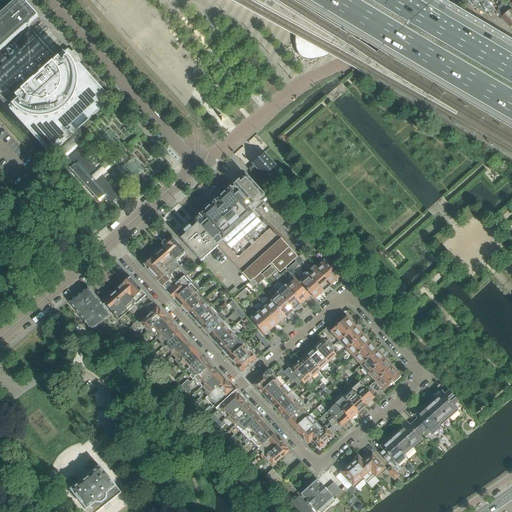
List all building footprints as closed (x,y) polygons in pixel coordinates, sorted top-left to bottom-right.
[(0,51),(38,17),(22,0),(17,0),(0,15),(0,51)] [(311,0),(307,10),(303,29),(301,28),(300,28),(296,30),(295,33),(295,34),(295,36),(296,37),(312,46),(310,49),(310,51),(314,53),(316,52),(318,49),(329,55),(330,56),(336,52),(336,51),(345,44),(354,36),(361,30),(366,23),(372,17),(379,7),(383,0),(311,0)] [(487,3),(484,0),(464,0),(469,6),(488,16),(494,11),(487,3)] [(506,4),(496,13),(509,27),(511,24),(511,10),(510,8),(508,6),(506,4)] [(140,49),(146,44),(142,39),(138,35),(132,40),(140,49)] [(329,56),(294,36),(294,41),(295,46),(296,52),(299,56),(302,59),(305,60),(310,61),(314,60),(318,60),(322,59),(326,57),(329,56)] [(72,63),(71,61),(69,59),(68,57),(62,62),(59,58),(15,97),(18,101),(9,109),(50,155),(74,133),(70,128),(69,129),(67,128),(82,114),(88,121),(106,105),(103,102),(107,98),(107,94),(79,62),(73,65),(72,63)] [(282,134),(277,138),(283,145),(288,141),(282,134)] [(111,204),(125,192),(83,146),(70,158),(75,164),(69,169),(101,204),(101,203),(99,200),(104,196),(111,204)] [(255,162),(251,164),(252,165),(264,178),(267,175),(270,172),(272,170),(276,167),(264,154),(264,153),(260,156),(258,159),(255,162)] [(232,182),(232,183),(233,185),(233,186),(255,211),(256,211),(268,200),(245,175),(240,180),(240,179),(239,179),(238,178),(236,177),(232,182)] [(199,216),(195,220),(195,221),(204,231),(206,233),(207,233),(208,234),(207,234),(216,244),(217,244),(217,245),(222,241),(228,247),(229,246),(231,249),(242,239),(240,236),(241,235),(242,235),(242,234),(241,234),(241,235),(239,233),(243,229),(245,231),(244,232),(245,232),(245,233),(245,232),(245,231),(247,230),(249,233),(260,223),(258,220),(259,219),(253,213),(255,211),(233,186),(230,189),(230,188),(215,202),(214,202),(199,216)] [(194,220),(177,235),(199,259),(201,261),(204,259),(218,247),(217,245),(217,244),(216,244),(207,234),(208,234),(207,233),(206,233),(204,231),(195,221),(195,220),(194,221),(194,220)] [(304,251),(313,243),(305,234),(296,242),(304,251)] [(242,273),(250,282),(253,280),(271,264),(280,273),(298,257),(281,238),(242,273)] [(185,253),(173,239),(172,240),(171,239),(169,240),(167,242),(166,244),(167,245),(163,248),(175,262),(185,253)] [(48,246),(47,245),(44,242),(36,249),(40,253),(48,246)] [(179,267),(175,262),(163,248),(159,252),(158,251),(157,251),(154,254),(153,256),(153,257),(166,271),(166,270),(171,275),(176,270),(178,269),(184,276),(185,274),(186,274),(179,267)] [(383,249),(378,253),(384,260),(389,256),(383,249)] [(304,261),(299,256),(297,258),(294,260),(295,262),(298,266),(304,261)] [(166,270),(166,271),(153,257),(151,259),(150,259),(149,258),(143,263),(143,264),(143,265),(145,267),(144,268),(166,292),(167,291),(177,282),(171,275),(166,270)] [(336,267),(326,257),(314,268),(318,272),(317,272),(320,275),(322,276),(325,279),(325,281),(329,285),(332,285),(335,282),(335,280),(337,277),(331,271),(336,267)] [(298,266),(295,262),(287,269),(290,273),(298,266)] [(181,265),(179,267),(186,274),(188,272),(181,265)] [(313,268),(306,274),(310,279),(312,282),(315,283),(317,285),(318,288),(322,292),(325,291),(327,289),(327,287),(329,285),(325,281),(325,279),(322,276),(320,275),(317,272),(318,272),(314,268),(313,268)] [(185,274),(184,276),(177,282),(167,291),(170,293),(169,294),(174,300),(175,299),(189,286),(193,282),(188,277),(185,274)] [(310,279),(306,274),(298,281),(314,298),(315,298),(317,299),(319,296),(320,294),(321,292),(322,292),(318,288),(317,285),(315,283),(312,282),(310,279)] [(131,280),(128,280),(128,279),(127,280),(123,284),(122,284),(121,284),(122,285),(120,287),(135,303),(136,304),(146,296),(131,279),(131,280)] [(296,299),(301,304),(303,303),(305,301),(306,298),(309,296),(293,279),(285,286),(288,289),(291,293),(293,294),(296,297),(296,299)] [(254,288),(257,285),(253,280),(249,283),(254,288)] [(181,307),(182,306),(196,293),(198,291),(199,290),(193,282),(189,286),(175,299),(177,300),(176,301),(181,307)] [(284,286),(277,292),(280,296),(284,300),(286,301),(288,304),(288,306),(293,311),(295,310),(297,308),(297,306),(300,304),(301,304),(296,299),(296,297),(293,294),(291,293),(288,289),(285,286),(284,286)] [(111,316),(102,305),(88,287),(80,293),(76,296),(69,302),(92,331),(111,316)] [(136,304),(135,303),(120,287),(119,288),(118,288),(117,289),(116,289),(113,291),(113,292),(112,294),(127,310),(128,312),(136,304)] [(245,298),(249,295),(245,290),(241,293),(245,298)] [(280,296),(277,292),(269,300),(285,317),(287,317),(289,315),(290,313),(292,311),(293,311),(288,306),(288,304),(286,301),(284,300),(280,296)] [(188,313),(203,300),(196,293),(182,306),(183,308),(182,309),(187,314),(188,313)] [(241,301),(245,298),(241,293),(237,296),(241,301)] [(128,312),(127,310),(112,294),(111,294),(110,294),(107,296),(107,297),(103,301),(113,312),(119,319),(128,312)] [(195,321),(209,308),(203,300),(188,313),(190,315),(189,316),(194,322),(195,321)] [(278,323),(285,317),(269,300),(262,306),(278,323)] [(142,311),(147,317),(157,308),(152,302),(142,311)] [(234,312),(238,309),(232,302),(228,305),(234,312)] [(271,329),(278,323),(262,306),(256,311),(271,329)] [(157,309),(158,309),(157,308),(147,317),(141,322),(140,323),(148,332),(165,316),(159,310),(158,311),(157,309)] [(202,328),(216,315),(209,308),(195,321),(197,323),(196,323),(201,329),(202,328)] [(245,317),(244,316),(238,309),(234,312),(241,320),(245,317)] [(264,335),(271,329),(256,311),(249,317),(264,335)] [(209,335),(223,322),(216,315),(202,328),(204,330),(203,331),(208,336),(209,335)] [(148,332),(155,340),(172,325),(169,321),(167,321),(166,320),(165,320),(164,319),(166,317),(165,316),(148,332)] [(329,333),(337,341),(345,334),(345,332),(347,331),(348,331),(354,325),(347,317),(329,333)] [(243,322),(247,327),(251,324),(247,319),(243,322)] [(132,330),(135,327),(140,323),(138,321),(137,321),(130,327),(132,330)] [(215,343),(230,330),(223,322),(209,335),(210,337),(209,338),(215,344),(215,343)] [(175,330),(175,328),(172,325),(155,340),(163,348),(178,333),(175,330)] [(355,339),(361,333),(362,333),(357,328),(357,329),(355,327),(354,325),(348,331),(347,331),(345,332),(345,334),(337,341),(339,344),(344,349),(352,342),(352,340),(354,339),(355,339)] [(221,351),(222,350),(236,337),(230,330),(215,343),(217,345),(216,345),(221,351)] [(260,342),(264,339),(258,332),(254,335),(260,342)] [(184,337),(182,337),(178,333),(163,348),(170,356),(187,341),(184,337)] [(344,349),(351,357),(359,350),(359,348),(361,347),(362,347),(368,342),(369,341),(365,336),(364,337),(362,335),(361,333),(355,339),(354,339),(352,340),(352,342),(344,349)] [(243,344),(236,337),(222,350),(224,352),(223,353),(228,358),(229,358),(243,344)] [(269,345),(267,343),(264,339),(260,342),(266,348),(269,345)] [(190,346),(190,344),(187,341),(170,356),(178,364),(193,350),(190,346)] [(328,348),(324,344),(322,341),(319,343),(317,343),(314,346),(314,348),(328,363),(335,356),(333,353),(331,352),(328,348)] [(235,366),(236,365),(250,352),(252,349),(245,342),(243,344),(229,358),(231,359),(230,360),(235,366)] [(351,357),(358,365),(367,358),(367,357),(368,355),(370,355),(376,350),(376,349),(372,344),(371,345),(369,343),(368,342),(362,347),(361,347),(359,348),(359,350),(351,357)] [(320,370),(328,363),(314,348),(311,350),(309,350),(306,353),(306,355),(320,370)] [(199,353),(196,353),(193,350),(178,364),(185,372),(202,357),(199,353)] [(377,363),(383,358),(384,357),(379,353),(378,353),(376,351),(377,351),(376,350),(370,355),(368,355),(367,357),(367,358),(358,365),(366,373),(374,366),(374,365),(376,363),(377,363)] [(242,373),(257,360),(250,352),(236,365),(237,366),(237,367),(242,373)] [(312,378),(320,370),(306,355),(303,357),(301,357),(298,360),(298,362),(312,378)] [(205,362),(205,360),(202,357),(185,372),(193,380),(208,366),(205,362)] [(385,371),(390,366),(391,366),(387,361),(386,362),(384,359),(383,358),(377,363),(376,363),(374,365),(374,366),(366,373),(369,377),(373,382),(381,374),(381,373),(383,371),(385,371)] [(306,383),(312,378),(298,362),(293,366),(293,368),(291,370),(297,377),(297,378),(303,384),(306,382),(306,383)] [(213,369),(211,369),(208,366),(193,380),(200,388),(217,373),(213,369)] [(392,367),(390,366),(385,371),(383,371),(381,373),(381,374),(373,382),(382,391),(392,382),(393,383),(400,377),(398,374),(394,369),(393,370),(391,368),(392,367)] [(297,377),(291,370),(290,369),(285,373),(293,382),(293,381),(297,378),(297,377)] [(275,379),(276,378),(269,371),(266,374),(267,375),(265,376),(264,375),(254,384),(253,385),(260,393),(261,392),(275,379)] [(217,373),(200,388),(208,396),(224,381),(223,380),(222,381),(220,380),(221,379),(220,378),(220,376),(217,373)] [(267,400),(282,386),(275,379),(261,392),(263,394),(262,394),(263,395),(263,396),(267,400)] [(224,381),(208,396),(215,405),(232,389),(231,388),(230,389),(229,388),(230,387),(224,381)] [(360,383),(359,382),(350,389),(364,405),(365,406),(370,401),(370,399),(372,397),(371,396),(368,393),(366,390),(361,385),(360,383)] [(347,392),(342,396),(356,412),(357,413),(362,408),(362,407),(364,405),(350,389),(347,385),(344,388),(347,392)] [(274,406),(288,393),(282,386),(267,400),(270,403),(271,403),(272,404),(273,404),(274,406)] [(371,396),(374,393),(369,388),(366,390),(368,393),(371,396)] [(436,398),(433,401),(439,408),(439,409),(441,411),(442,411),(449,419),(457,411),(457,407),(455,404),(458,402),(448,391),(444,396),(441,393),(440,392),(435,397),(436,398)] [(280,415),(295,401),(288,393),(274,406),(276,407),(275,408),(276,409),(276,410),(280,415)] [(314,397),(314,396),(311,393),(306,399),(309,402),(314,397)] [(236,394),(219,410),(227,418),(244,402),(238,396),(237,397),(236,396),(237,395),(236,394)] [(342,396),(334,403),(349,420),(353,416),(353,414),(356,412),(342,396)] [(288,421),(302,408),(304,406),(298,399),(295,401),(280,415),(284,418),(285,418),(286,419),(288,421)] [(440,426),(449,419),(442,411),(441,411),(439,409),(439,408),(433,401),(432,400),(427,404),(427,405),(424,408),(430,415),(430,417),(432,419),(433,419),(440,426)] [(234,426),(251,410),(248,407),(246,407),(245,406),(244,406),(243,405),(245,403),(244,402),(227,418),(228,419),(234,426)] [(327,411),(333,418),(340,425),(342,424),(344,424),(349,420),(334,403),(329,408),(329,409),(327,411)] [(417,417),(413,421),(423,432),(426,436),(429,433),(431,435),(440,426),(433,419),(432,419),(430,417),(430,415),(424,408),(423,407),(418,412),(419,413),(418,414),(419,415),(418,416),(416,414),(415,415),(417,417)] [(294,429),(308,415),(302,408),(288,421),(290,423),(289,423),(290,424),(290,425),(294,429)] [(254,413),(251,410),(234,426),(242,434),(258,419),(257,418),(256,419),(255,417),(254,416),(254,413)] [(301,435),(315,422),(308,415),(294,429),(297,433),(299,433),(300,433),(301,435)] [(340,425),(333,418),(328,422),(336,431),(341,426),(340,425)] [(258,419),(242,434),(249,442),(264,428),(263,426),(262,424),(262,422),(260,420),(258,420),(258,419)] [(223,421),(221,424),(220,424),(218,426),(221,429),(226,425),(223,421)] [(418,437),(423,432),(413,421),(408,425),(406,423),(405,423),(407,426),(405,428),(404,426),(403,427),(402,426),(397,430),(398,431),(404,438),(406,438),(408,440),(408,442),(414,449),(423,442),(418,437)] [(312,440),(322,430),(315,422),(301,435),(303,437),(303,438),(307,444),(312,440)] [(325,427),(322,430),(312,440),(319,448),(333,436),(335,433),(330,428),(328,430),(325,427)] [(267,429),(266,430),(264,428),(249,442),(256,449),(273,434),(270,431),(268,431),(267,429)] [(389,437),(390,438),(396,445),(398,446),(400,448),(399,449),(406,457),(414,449),(408,442),(408,440),(406,438),(404,438),(398,431),(395,434),(394,433),(389,437)] [(264,457),(264,458),(281,442),(280,442),(279,443),(277,442),(278,441),(277,440),(277,438),(273,434),(256,449),(264,457)] [(379,453),(378,453),(379,453),(379,454),(388,464),(396,472),(400,468),(399,467),(408,459),(406,457),(399,449),(400,448),(398,446),(396,445),(390,438),(386,442),(386,441),(380,445),(381,446),(380,447),(383,449),(379,453)] [(281,442),(264,458),(272,466),(289,451),(281,442)] [(364,456),(360,460),(374,475),(376,477),(385,469),(372,455),(367,459),(364,456)] [(374,475),(360,460),(358,457),(354,460),(353,459),(349,462),(350,463),(349,464),(362,479),(365,483),(374,475)] [(362,479),(349,464),(340,472),(341,473),(335,478),(352,496),(357,491),(353,487),(362,479)] [(95,511),(120,493),(101,469),(99,467),(68,491),(74,498),(77,496),(88,511),(95,511)] [(394,480),(399,476),(391,467),(387,471),(394,480)] [(269,482),(276,475),(273,470),(265,477),(269,482)] [(275,488),(283,481),(276,475),(269,482),(275,488)] [(333,483),(325,490),(317,480),(301,494),(308,502),(310,504),(317,511),(324,511),(335,502),(332,499),(341,491),(333,483)] [(268,497),(274,491),(266,482),(260,488),(268,497)] [(299,496),(291,504),(298,511),(301,511),(310,504),(308,502),(306,504),(299,496)]
